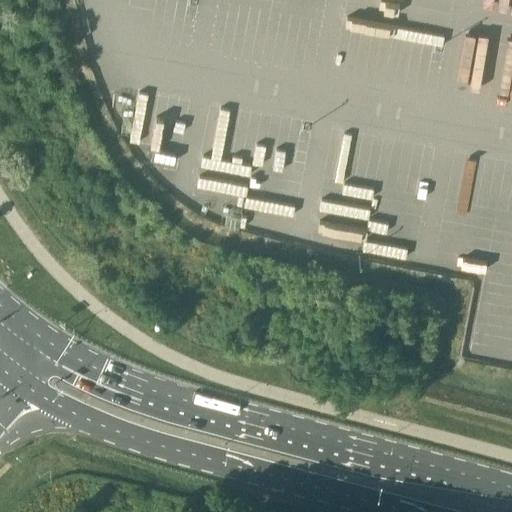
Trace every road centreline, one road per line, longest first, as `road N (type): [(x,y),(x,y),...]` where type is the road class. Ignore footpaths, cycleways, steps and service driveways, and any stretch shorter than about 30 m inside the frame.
road 1 (secondary): [(511,490),(189,402),(120,380),(44,341)]
road 2 (secondary): [(25,390),(107,430),(400,511)]
